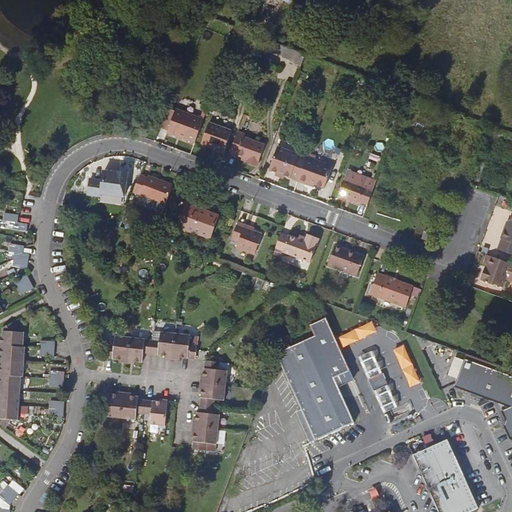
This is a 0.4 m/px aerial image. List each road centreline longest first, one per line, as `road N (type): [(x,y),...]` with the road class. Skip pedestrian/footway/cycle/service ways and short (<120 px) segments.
road 1 (residential): [(78,375),(72,339),(43,281),(41,240),(50,190),(61,170),(91,148),(144,149),(444,261),(461,216)]
road 2 (residential): [(507,511),(505,470),(480,418),(466,408),(350,455),(317,496),(282,511)]
road 3 (residential): [(78,375),(183,385),(178,443)]
road 4 (residential): [(26,511),(63,450),(78,375)]
